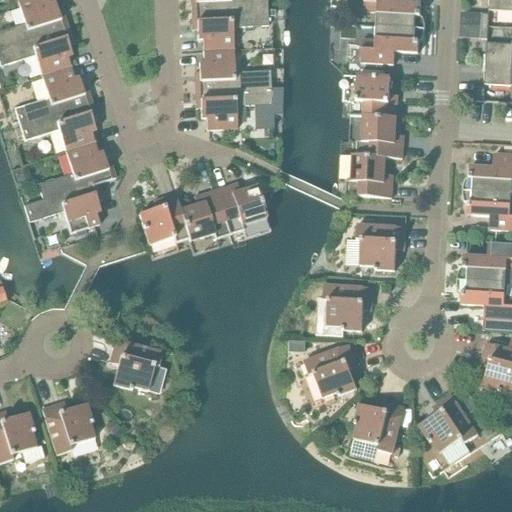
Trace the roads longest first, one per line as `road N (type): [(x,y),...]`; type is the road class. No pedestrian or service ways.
road 1 (residential): [(166,0),(174,140),(130,151),(85,0)]
road 2 (residential): [(427,320),(440,132)]
road 3 (residential): [(427,320),(409,321),(395,336),(396,356),(409,370),(441,362),(446,341),(437,325)]
road 4 (residential): [(440,132),(447,0)]
road 5 (residential): [(38,359),(36,331),(63,320),(81,345),(60,368)]
